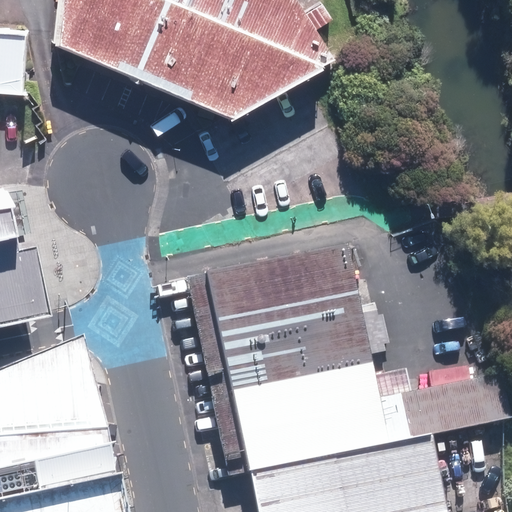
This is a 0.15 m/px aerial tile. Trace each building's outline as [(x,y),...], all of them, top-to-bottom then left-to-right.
[(56,0),(54,39),(232,117),(324,62),(286,0),(56,0)] [(0,82),(28,85),(32,25),(0,22),(0,82)] [(28,166),(0,171),(0,297),(67,282),(62,261),(53,214),(36,216),(28,166)] [(335,280),(196,308),(248,470),(408,441),(507,419),(494,373),(376,407),(335,280)] [(155,511),(146,458),(135,460),(134,429),(127,432),(95,328),(0,366),(0,511),(155,511)] [(252,475),(258,511),(451,511),(433,439),(252,475)]
